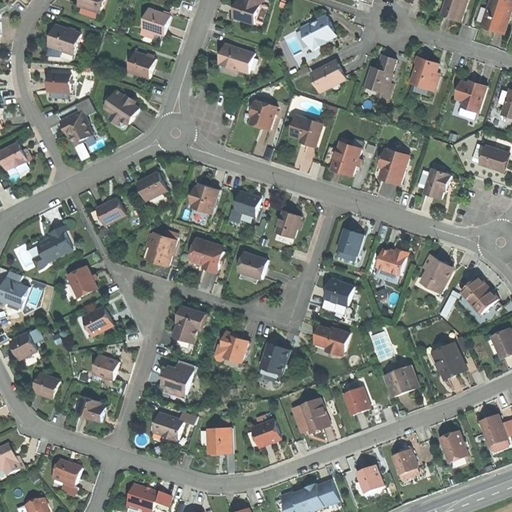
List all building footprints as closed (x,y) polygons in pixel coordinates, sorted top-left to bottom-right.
[(83,0),(81,5),(103,12),(106,0),(83,0)] [(250,0),(240,0),(238,7),(235,17),(257,24),(264,0),(250,0)] [(469,0),(447,0),(443,15),(453,18),(463,22),(469,0)] [(511,0),(492,0),(484,26),(498,31),(506,33),(511,14),(511,0)] [(166,14),(151,9),(145,28),(157,32),(166,35),(169,25),(172,16),(170,15),(166,14)] [(329,16),(303,29),(314,50),(323,46),(324,42),(332,38),(335,37),(336,31),(333,23),(329,16)] [(82,33),(57,25),(54,35),(51,45),(52,46),(64,50),(76,54),(82,33)] [(155,38),(157,32),(145,28),(143,34),(155,38)] [(334,41),(332,38),(324,42),(323,46),(334,41)] [(257,53),(228,44),(225,52),(222,61),(233,64),(232,67),(250,73),(257,53)] [(61,56),(64,50),(52,46),(49,55),(61,56)] [(150,56),(137,52),(130,71),(151,79),(155,67),(158,59),(155,58),(150,56)] [(391,57),(384,55),(379,69),(374,67),(367,87),(392,95),(395,84),(391,83),(392,79),(393,79),(395,74),(394,73),(398,60),(391,57)] [(430,61),(419,57),(417,63),(419,67),(414,83),(436,91),(441,76),(437,75),(441,64),(430,61)] [(343,71),(340,63),(333,67),(331,63),(325,66),(326,67),(314,73),(323,91),(347,79),(343,71)] [(73,74),(52,73),(51,82),(51,90),(72,92),(73,74)] [(480,112),(489,87),(479,84),(478,86),(470,83),(464,81),(458,99),(472,104),(470,109),(480,112)] [(511,89),(503,114),(511,117),(511,89)] [(127,97),(118,91),(107,109),(115,114),(112,118),(121,125),(124,120),(131,125),(136,116),(141,108),(136,105),(137,104),(127,97)] [(129,95),(127,97),(137,104),(138,101),(129,95)] [(279,107),(260,101),(252,124),(262,127),(272,130),(277,113),(278,110),(279,107)] [(327,111),(333,113),(335,106),(329,104),(327,111)] [(84,110),(62,121),(66,129),(70,127),(73,132),(71,133),(73,138),(75,141),(78,146),(87,142),(86,139),(95,135),(90,125),(92,125),(84,110)] [(299,116),(293,135),(299,137),(304,139),(309,140),(308,143),(318,147),(325,125),(299,116)] [(128,129),(131,125),(124,120),(121,125),(128,129)] [(356,140),(354,146),(364,149),(366,143),(356,140)] [(28,160),(31,158),(33,161),(33,160),(31,155),(27,149),(25,150),(21,142),(0,153),(9,170),(17,166),(18,168),(29,163),(28,160)] [(354,146),(343,143),(334,169),(344,172),(355,176),(358,165),(361,158),(364,149),(354,146)] [(482,163),(487,147),(480,145),(475,160),(482,163)] [(488,145),(487,147),(482,163),(482,164),(503,171),(504,166),(506,167),(509,160),(511,153),(488,145)] [(411,156),(391,149),(390,151),(385,168),(382,178),(391,181),(402,184),(411,156)] [(382,167),(385,168),(390,151),(387,150),(382,167)] [(428,188),(426,193),(435,196),(444,199),(446,191),(449,183),(451,184),(453,176),(452,175),(434,169),(433,172),(428,188)] [(428,188),(433,172),(426,170),(421,186),(428,188)] [(170,191),(160,172),(151,177),(140,182),(149,201),(170,191)] [(194,207),(213,214),(221,190),(210,186),(202,184),(200,188),(199,193),(196,192),(192,203),(195,204),(194,207)] [(250,194),(243,191),(237,210),(245,213),(257,217),(263,198),(250,194)] [(128,215),(120,198),(110,203),(99,209),(108,226),(128,215)] [(241,225),(245,213),(237,210),(234,209),(230,222),(241,225)] [(294,213),(286,211),(278,232),(296,238),(299,230),(302,223),(304,217),(294,213)] [(255,234),(263,236),(267,221),(263,220),(261,227),(257,226),(255,234)] [(44,243),(53,260),(69,252),(67,249),(74,246),(66,232),(70,230),(67,225),(61,228),(51,233),(54,238),(44,243)] [(110,234),(106,228),(100,231),(104,238),(110,234)] [(356,232),(347,229),(340,249),(360,256),(366,235),(356,232)] [(165,236),(179,240),(181,235),(167,230),(165,236)] [(153,247),(156,248),(152,260),(149,259),(160,263),(170,266),(179,240),(165,236),(157,233),(156,235),(152,234),(149,245),(153,247)] [(218,245),(199,239),(193,258),(207,263),(205,268),(212,270),(219,272),(226,252),(216,249),(218,245)] [(53,260),(44,243),(40,245),(45,254),(44,255),(41,257),(37,261),(41,270),(45,268),(50,264),(49,262),(53,260)] [(357,262),(360,256),(340,249),(338,256),(357,262)] [(379,267),(402,275),(410,254),(399,251),(398,253),(393,252),(385,249),(379,267)] [(270,260),(247,252),(240,271),(264,279),(267,270),(270,260)] [(442,261),(432,256),(426,267),(431,269),(425,279),(435,284),(433,287),(443,292),(453,274),(449,272),(452,267),(442,261)] [(91,272),(89,267),(70,276),(81,297),(99,288),(96,281),(93,276),(91,272)] [(402,275),(379,267),(376,276),(400,284),(402,275)] [(11,271),(9,278),(22,283),(24,276),(11,271)] [(490,287),(481,277),(464,291),(483,314),(491,307),(496,313),(504,306),(499,300),(500,299),(490,287)] [(22,283),(9,278),(5,287),(7,288),(6,292),(4,291),(2,297),(0,301),(0,303),(6,306),(12,301),(25,306),(32,287),(21,283),(22,283)] [(357,287),(334,279),(331,288),(325,307),(339,312),(342,304),(350,306),(357,287)] [(424,282),(433,287),(435,284),(425,279),(424,282)] [(463,294),(455,290),(442,314),(448,318),(459,298),(460,299),(463,294)] [(347,315),(350,306),(342,304),(339,312),(347,315)] [(111,318),(106,307),(86,317),(95,335),(115,325),(111,318)] [(182,323),(201,329),(204,330),(209,315),(186,307),(181,322),(182,323)] [(182,323),(180,329),(177,336),(197,342),(201,329),(182,323)] [(337,331),(323,326),(320,334),(317,343),(335,349),(334,352),(345,356),(352,333),(337,329),(337,331)] [(511,328),(494,337),(503,357),(511,353),(511,352),(511,328)] [(36,343),(45,339),(39,329),(31,333),(36,343)] [(36,343),(31,333),(31,332),(13,342),(18,352),(22,360),(40,350),(36,343)] [(226,357),(227,357),(243,362),(246,353),(249,346),(250,341),(244,339),(238,337),(239,335),(229,332),(224,346),(229,347),(226,357)] [(177,336),(176,335),(172,349),(194,356),(199,343),(197,342),(177,336)] [(287,359),(289,360),(292,350),(280,346),(271,343),(263,367),(282,373),(287,359)] [(457,343),(435,353),(447,380),(454,377),(458,375),(457,372),(467,367),(457,343)] [(222,361),(226,359),(227,357),(226,357),(229,347),(224,346),(221,345),(217,356),(219,360),(222,361)] [(121,362),(101,355),(95,373),(115,380),(118,371),(121,362)] [(178,369),(171,366),(168,376),(164,386),(170,388),(172,392),(179,389),(181,389),(183,393),(188,394),(195,374),(197,366),(181,360),(178,369)] [(388,376),(396,397),(407,392),(418,388),(414,379),(418,377),(413,366),(404,369),(404,368),(402,366),(396,368),(396,372),(396,373),(388,376)] [(62,381),(43,373),(36,391),(46,395),(55,398),(62,381)] [(345,384),(348,391),(368,383),(366,376),(345,384)] [(365,387),(346,394),(355,415),(364,412),(373,408),(365,387)] [(187,397),(188,394),(183,393),(181,389),(179,389),(172,392),(187,397)] [(103,402),(85,396),(78,415),(97,421),(97,420),(103,422),(105,416),(106,412),(101,410),(102,405),(103,402)] [(322,398),(303,406),(311,429),(312,431),(322,428),(332,424),(322,398)] [(304,432),(311,429),(303,406),(295,409),(304,432)] [(184,411),(182,419),(182,420),(186,422),(197,425),(200,416),(184,411)] [(182,419),(161,413),(159,420),(155,431),(165,434),(164,436),(178,440),(179,439),(180,440),(186,422),(182,420),(182,419)] [(492,418),(483,422),(491,444),(509,437),(509,436),(504,424),(501,415),(492,418)] [(276,420),(255,428),(262,447),(273,443),(283,439),(276,420)] [(234,428),(209,429),(210,454),(221,453),(235,453),(234,428)] [(451,435),(443,438),(452,462),(470,456),(461,431),(451,435)] [(511,444),(509,437),(491,444),(494,451),(497,452),(510,447),(511,444)] [(0,472),(6,470),(9,476),(25,468),(20,457),(17,458),(14,454),(12,449),(4,453),(2,450),(0,446),(0,472)] [(420,468),(413,450),(409,452),(409,451),(403,453),(401,454),(395,456),(402,475),(403,475),(420,468)] [(62,461),(55,479),(66,484),(76,488),(84,469),(78,466),(78,468),(74,466),(70,465),(62,461)] [(369,469),(360,472),(367,493),(386,486),(380,471),(379,471),(376,466),(369,469)] [(422,474),(420,468),(403,475),(405,480),(422,474)] [(308,490),(303,492),(310,511),(315,511),(316,510),(342,500),(334,481),(320,486),(319,483),(313,486),(307,488),(308,490)] [(80,489),(76,488),(66,484),(62,492),(76,498),(80,489)] [(159,505),(162,496),(159,495),(160,494),(148,490),(136,486),(129,508),(131,508),(142,511),(154,511),(157,504),(159,505)] [(310,511),(303,492),(297,494),(294,492),(290,494),(286,495),(285,499),(289,511),(310,511)] [(30,499),(32,505),(45,500),(43,494),(30,499)] [(174,498),(163,494),(162,496),(159,505),(160,505),(160,508),(160,509),(169,511),(174,498)] [(32,505),(28,507),(29,511),(49,511),(45,500),(32,505)]
